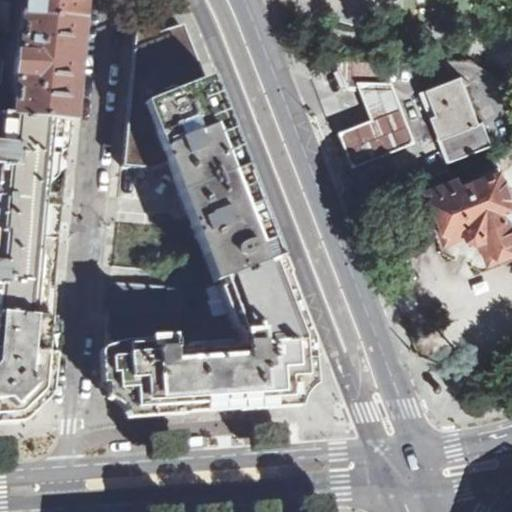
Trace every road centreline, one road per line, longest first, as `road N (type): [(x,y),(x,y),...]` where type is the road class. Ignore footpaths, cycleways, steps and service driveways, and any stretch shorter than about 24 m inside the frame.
road 1 (unclassified): [(193,0),(348,389),(409,474)]
road 2 (secondary): [(409,474),(408,409),(247,0)]
road 3 (residential): [(105,0),(64,488)]
road 4 (secondary): [(64,488),(338,467),(409,474)]
